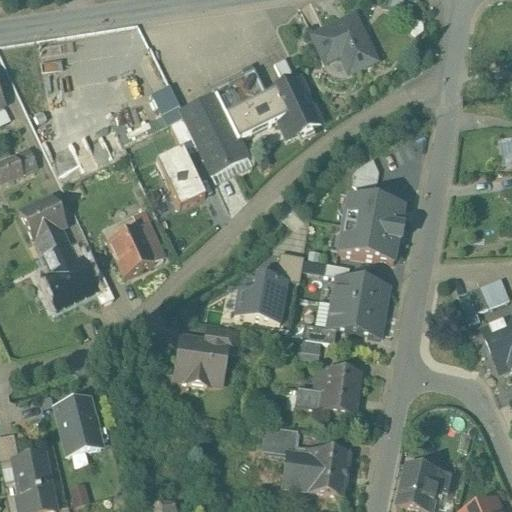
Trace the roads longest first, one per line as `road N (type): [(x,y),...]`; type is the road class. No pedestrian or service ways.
road 1 (residential): [(0,376),(62,365),(133,331),(321,153),(455,70)]
road 2 (residential): [(409,336),(452,84)]
road 3 (residential): [(192,0),(0,29)]
road 4 (residential): [(374,511),(409,336)]
road 5 (residential): [(409,336),(484,395),(511,461)]
